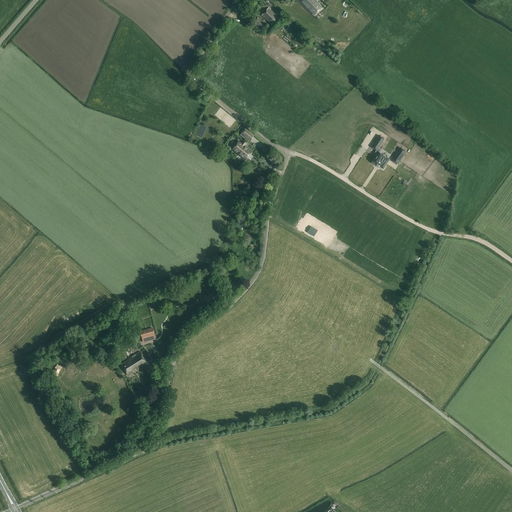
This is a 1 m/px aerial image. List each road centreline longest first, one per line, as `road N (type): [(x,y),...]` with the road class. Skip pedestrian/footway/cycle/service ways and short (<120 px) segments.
road 1 (unclassified): [(16,507),(147,447),(177,349),(232,305),(262,264),(286,153),(192,75),(241,0)]
road 2 (track): [(369,358),(511,471)]
road 3 (track): [(440,233),(286,153)]
